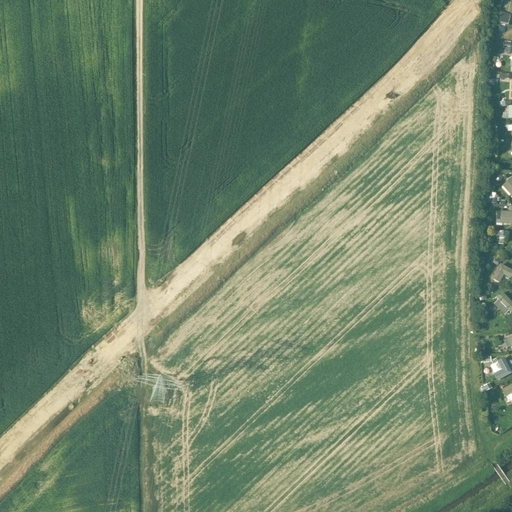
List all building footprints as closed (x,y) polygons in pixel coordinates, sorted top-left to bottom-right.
[(499,21),(507,23),(510,14),(501,12),(499,21)] [(511,181),(510,179),(501,187),(511,199),(511,181)] [(511,212),(499,212),(498,225),(511,226),(511,212)] [(501,275),(509,279),(511,272),(498,265),(490,280),(497,283),(501,275)] [(511,308),(511,305),(501,294),(495,299),(508,313),(511,308)] [(510,375),(502,359),(496,362),(500,371),(492,375),(495,382),(510,375)] [(511,384),(500,391),(503,398),(511,394),(511,384)]
